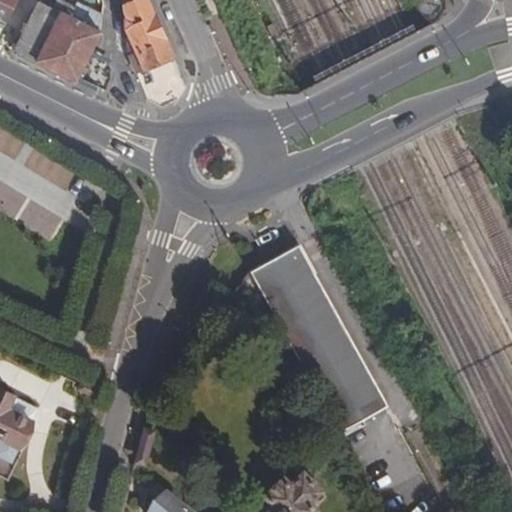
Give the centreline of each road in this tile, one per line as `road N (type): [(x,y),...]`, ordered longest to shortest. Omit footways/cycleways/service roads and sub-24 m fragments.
road 1 (secondary): [(245,196),(511,76)]
road 2 (secondary): [(461,38),(290,126),(230,121)]
road 3 (residential): [(92,511),(142,322)]
road 4 (secondary): [(26,89),(169,169)]
road 5 (secondary): [(183,130),(126,126),(26,89)]
road 6 (residential): [(173,182),(142,322)]
road 7 (residential): [(142,322),(217,208)]
road 8 (residential): [(214,118),(215,85),(181,0)]
